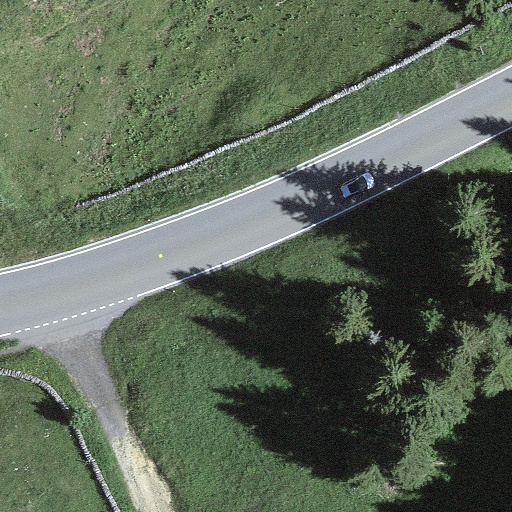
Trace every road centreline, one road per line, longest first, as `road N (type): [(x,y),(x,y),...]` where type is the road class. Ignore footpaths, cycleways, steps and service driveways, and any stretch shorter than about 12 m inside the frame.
road 1 (tertiary): [(0,307),(145,265),(363,177),(511,104)]
road 2 (track): [(57,292),(157,511)]
